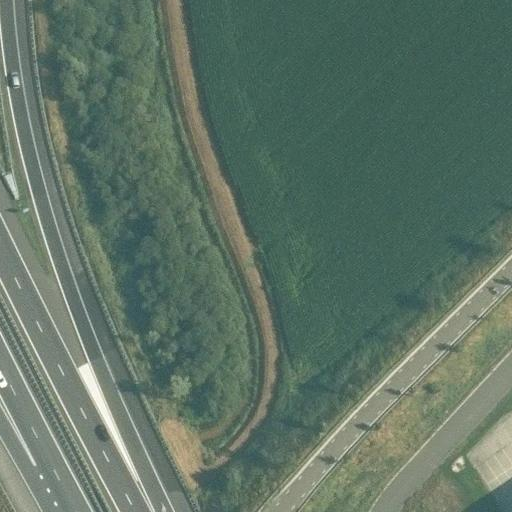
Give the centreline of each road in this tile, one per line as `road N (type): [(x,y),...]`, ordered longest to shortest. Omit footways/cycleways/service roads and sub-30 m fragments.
road 1 (motorway): [(142,511),(29,158),(4,0)]
road 2 (unclassified): [(282,511),(322,461),(511,271)]
road 3 (motorway): [(134,511),(0,247)]
road 4 (unclassified): [(383,511),(511,363)]
